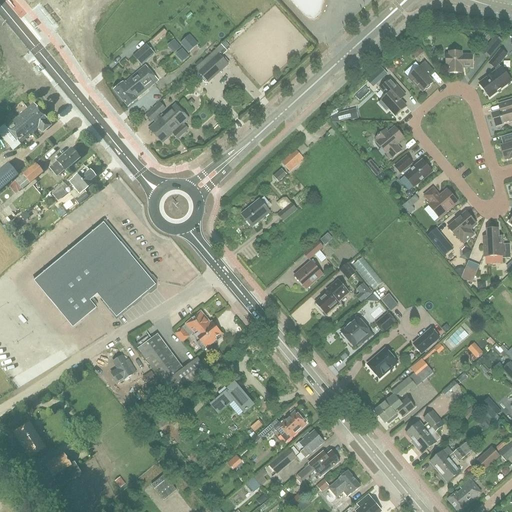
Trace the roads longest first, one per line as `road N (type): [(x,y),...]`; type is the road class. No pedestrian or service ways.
road 1 (secondary): [(424,511),(218,266)]
road 2 (unclassified): [(0,408),(188,293),(218,266)]
road 3 (secondary): [(224,161),(404,0)]
road 4 (residential): [(496,177),(498,203),(479,204),(415,128),(446,88),(462,87),(470,97)]
